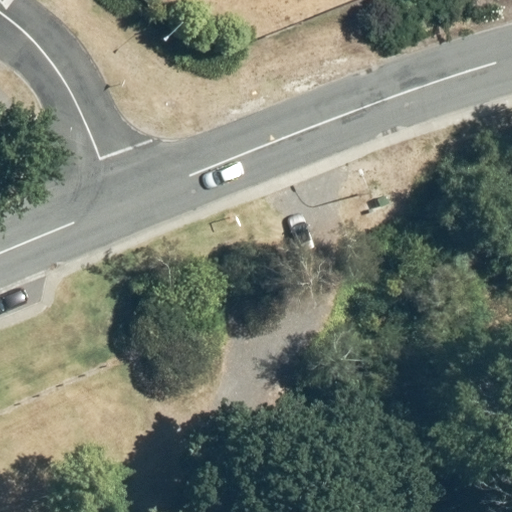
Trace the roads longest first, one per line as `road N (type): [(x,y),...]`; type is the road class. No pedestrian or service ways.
road 1 (tertiary): [(126,202),(511,57)]
road 2 (residential): [(126,202),(71,84),(0,11)]
road 3 (tertiary): [(0,253),(126,202)]
